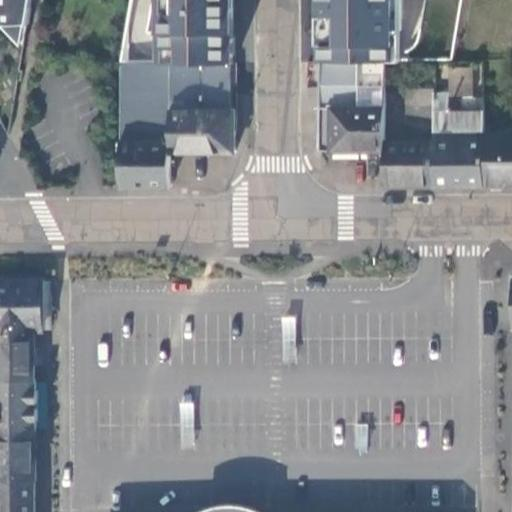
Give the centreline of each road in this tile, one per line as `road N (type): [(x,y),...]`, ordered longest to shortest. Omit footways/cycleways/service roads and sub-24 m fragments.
road 1 (residential): [(0,218),(278,223)]
road 2 (residential): [(278,223),(511,222)]
road 3 (residential): [(277,0),(278,223)]
